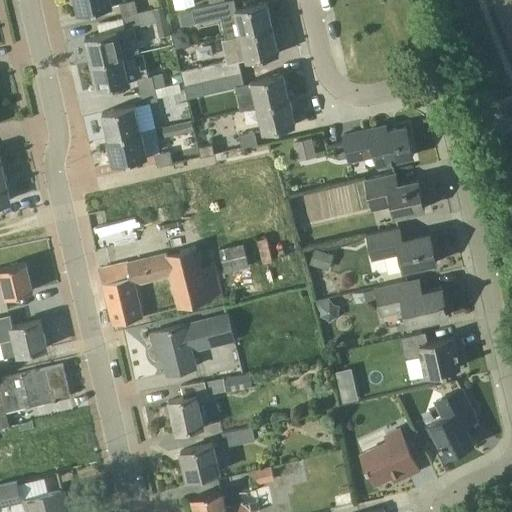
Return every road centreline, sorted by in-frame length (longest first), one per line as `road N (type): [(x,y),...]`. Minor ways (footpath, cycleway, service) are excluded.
road 1 (residential): [(129,511),(53,179),(57,130),(29,0)]
road 2 (residential): [(511,383),(449,118),(433,92),(352,95),(335,83),(310,0)]
